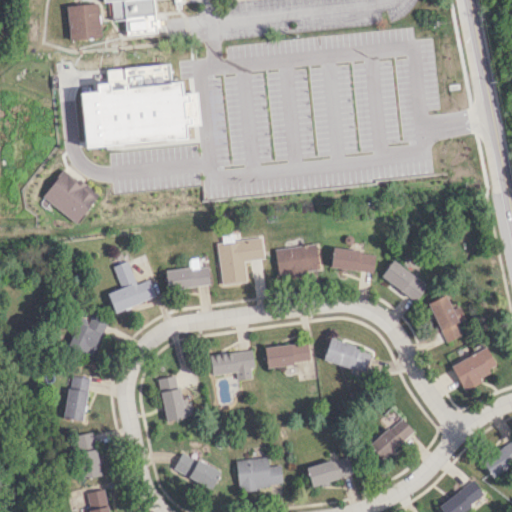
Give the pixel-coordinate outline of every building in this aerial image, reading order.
[(99,0),(151,0),(155,32),(124,35),(120,0),(100,2),(99,0)] [(64,5),(68,39),(100,36),(97,2),(64,5)] [(77,92),(83,148),(184,137),(182,121),(190,121),(187,93),(179,94),(178,81),(77,92)] [(40,196),(62,170),(96,199),(74,225),(40,196)] [(220,283),(245,281),(243,260),(262,258),(260,237),(216,242),(220,283)] [(273,249),(277,275),(320,269),(316,242),(273,249)] [(373,272),(375,252),(332,248),(330,268),(373,272)] [(187,258),(188,267),(163,269),(165,289),(208,284),(205,257),(187,258)] [(415,301),(427,285),(393,259),(381,275),(415,301)] [(155,297),(148,278),(134,283),(126,260),(111,265),(119,288),(106,292),(112,311),(155,297)] [(462,334),(457,322),(466,318),(461,305),(452,309),(446,294),(428,302),(445,342),(462,334)] [(87,321),(79,317),(67,345),(90,356),(106,320),(91,313),(87,321)] [(307,341),(264,346),(266,366),(309,361),(307,341)] [(451,363),(463,390),(481,382),(478,376),(496,368),(487,347),(451,363)] [(208,355),(211,375),(235,371),(236,379),(251,377),(250,368),(253,368),(251,349),(208,355)] [(61,417),(81,420),(88,378),(69,374),(61,417)] [(163,420),(192,416),(190,399),(179,401),(175,375),(157,377),(163,420)] [(367,445),(381,460),(413,430),(399,415),(367,445)] [(72,435),(81,478),(99,474),(90,431),(72,435)] [(511,440),(480,459),(490,476),(511,462),(511,440)] [(219,472),(180,450),(171,467),(209,489),(219,472)] [(310,485),(353,474),(347,455),(305,467),(310,485)] [(234,459),(238,489),(281,485),(279,464),(267,466),(266,456),(234,459)] [(442,511),(458,511),(483,497),(474,481),(437,503),(442,511)] [(84,492),(87,507),(79,508),(80,511),(107,511),(102,488),(84,492)]
